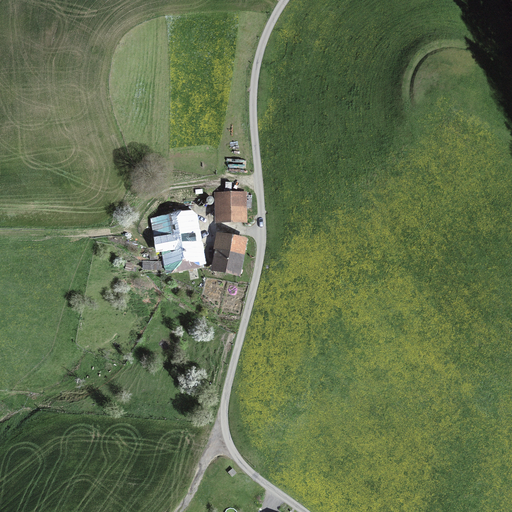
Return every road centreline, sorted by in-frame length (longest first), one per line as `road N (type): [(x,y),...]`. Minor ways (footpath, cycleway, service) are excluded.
road 1 (unclassified): [(285,0),(253,79),(262,246),(223,415),(242,463),(304,511)]
road 2 (track): [(259,180),(172,186),(120,231),(0,234)]
road 3 (track): [(410,104),(420,54),(443,44),(511,47)]
